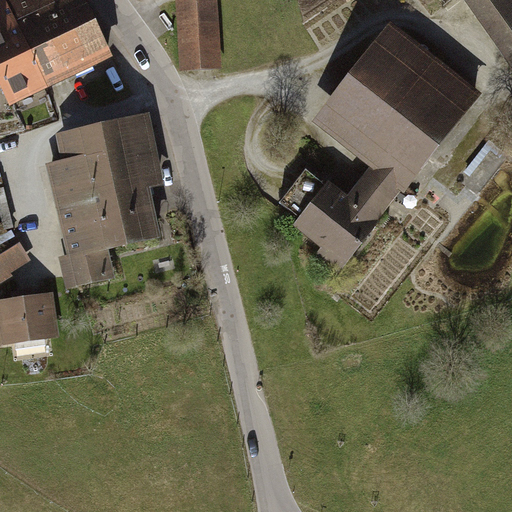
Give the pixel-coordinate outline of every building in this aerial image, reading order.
[(108,51),(84,0),(69,0),(61,4),(59,0),(0,0),(0,81),(8,98),(108,51)] [(217,0),(215,0),(177,1),(179,71),(219,70),(217,0)] [(511,0),(478,0),(474,4),(511,56),(511,0)] [(476,93),(390,27),(327,108),(357,132),(346,146),(400,186),(404,189),(434,148),(476,93)] [(71,159),(48,166),(80,283),(110,275),(103,252),(159,237),(146,189),(159,185),(139,114),(64,135),(71,159)] [(399,187),(371,166),(348,197),(301,162),(272,199),(299,220),(295,226),(320,246),(314,254),(339,272),(378,221),(375,218),(399,187)] [(29,266),(12,242),(0,250),(0,276),(5,283),(29,266)] [(52,293),(0,301),(0,325),(3,344),(58,335),(52,293)]
